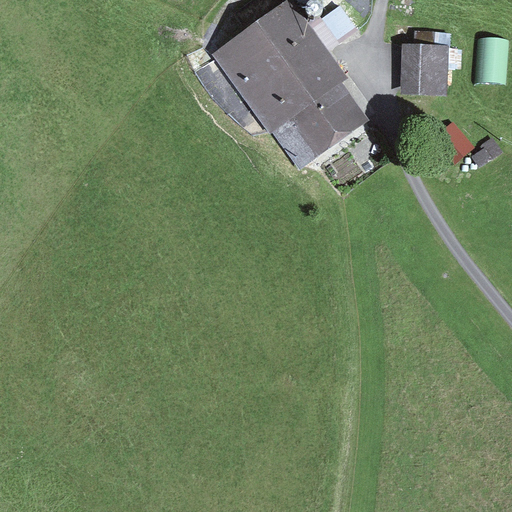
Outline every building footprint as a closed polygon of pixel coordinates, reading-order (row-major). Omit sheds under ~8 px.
[(357,31),(340,7),(321,20),(338,45),(357,31)] [(280,13),(218,55),(271,132),(274,130),(300,167),(321,153),(317,147),(355,120),(280,13)] [(409,49),(407,89),(441,91),(444,51),(447,51),(448,36),(415,34),(414,50),(409,49)] [(507,84),(509,41),(484,39),(481,83),(507,84)] [(461,144),(464,142),(451,127),(435,140),(455,164),(468,153),(461,144)] [(479,168),(500,153),(491,141),(481,148),(484,152),(473,159),(479,168)]
